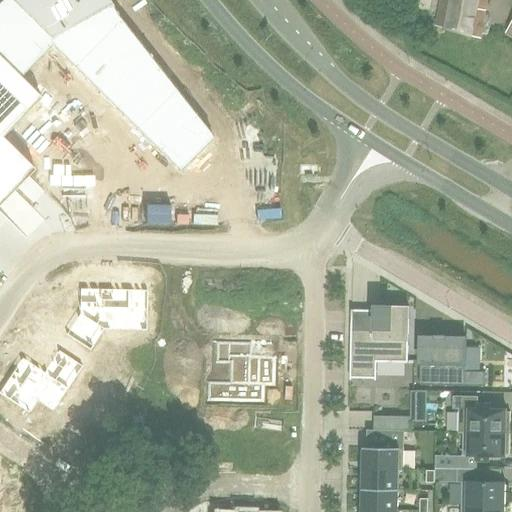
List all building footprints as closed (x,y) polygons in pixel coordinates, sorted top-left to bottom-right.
[(0,0),(0,56),(20,76),(51,45),(57,51),(179,173),(215,137),(118,14),(110,0),(0,0)] [(480,35),(486,0),(440,0),(436,25),(480,35)] [(0,202),(34,168),(2,136),(41,97),(20,76),(0,56),(0,202)] [(79,314),(65,335),(90,351),(104,331),(148,331),(148,290),(79,288),(79,314)] [(376,306),(376,311),(375,333),(353,332),(353,330),(351,330),(350,380),(352,380),(352,378),(375,379),(375,381),(377,381),(377,363),(408,363),(409,307),(392,307),(392,306),(390,306),(390,307),(377,307),(377,306),(376,306)] [(421,337),(420,385),(485,387),(486,372),(466,371),(466,338),(447,338),(447,335),(445,335),(445,338),(437,338),(437,335),(435,335),(435,338),(421,337)] [(163,337),(163,353),(179,354),(179,338),(163,337)] [(146,341),(146,353),(162,353),(162,341),(146,341)] [(251,357),(251,343),(217,343),(217,363),(231,363),(230,383),(208,383),(208,401),(263,402),(264,385),(274,386),(275,358),(271,357),(251,357)] [(22,357),(0,390),(0,394),(30,414),(38,402),(53,412),(84,366),(59,349),(44,371),(22,357)] [(479,397),(454,396),(453,409),(459,409),(459,432),(510,433),(511,412),(507,412),(507,409),(491,409),(491,404),(478,404),(479,397)] [(410,431),(410,417),(374,416),(374,430),(376,430),(410,431)] [(510,433),(459,432),(459,433),(463,433),(463,456),(477,457),(476,461),(490,462),(490,457),(506,457),(506,455),(510,455),(510,433)] [(363,469),(404,470),(404,449),(363,448),(363,449),(364,449),(363,469)] [(436,456),(436,468),(444,468),(444,456),(436,456)] [(404,470),(363,469),(363,489),(362,489),(399,490),(399,471),(404,471),(404,470)] [(462,483),(462,505),(505,506),(506,482),(502,482),(482,481),(482,469),(458,469),(457,483),(462,483)] [(427,483),(435,483),(435,471),(427,471),(427,483)] [(399,491),(399,490),(362,489),(362,490),(363,490),(362,510),(398,511),(399,491)] [(421,499),(420,511),(428,511),(429,499),(421,499)]
